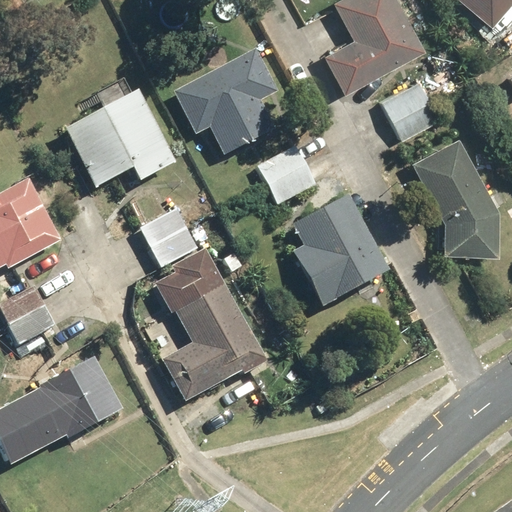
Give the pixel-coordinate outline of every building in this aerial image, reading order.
[(416,57),(385,0),(337,0),(324,7),(344,45),(315,60),(335,98),(416,57)] [(442,0),(481,31),(506,0),(442,0)] [(243,57),(164,100),(187,142),(200,135),(215,163),(264,137),(249,109),(266,100),(243,57)] [(507,92),(511,98),(511,77),(503,82),(507,92)] [(382,126),(395,144),(433,125),(413,86),(375,106),(382,126)] [(124,99),(54,137),(86,195),(119,178),(126,191),(163,172),(124,99)] [(449,144),(403,168),(434,227),(433,260),(484,263),(487,216),(449,144)] [(251,172),(272,209),(308,190),(288,152),(251,172)] [(0,277),(51,248),(16,187),(0,195),(0,277)] [(376,279),(336,204),(283,232),(294,253),(283,258),(312,312),(376,279)] [(170,216),(131,235),(151,275),(190,256),(170,216)] [(256,370),(195,255),(162,273),(166,279),(146,290),(163,321),(167,318),(183,350),(152,367),(175,409),(206,393),(208,395),(256,370)] [(27,293),(0,306),(0,331),(10,351),(47,332),(27,293)] [(57,448),(114,418),(85,363),(28,393),(30,396),(0,411),(0,440),(13,465),(55,443),(57,448)] [(511,511),(511,497),(491,511),(511,511)]
